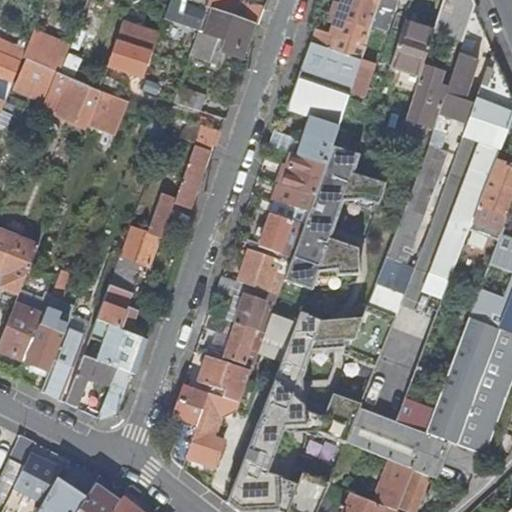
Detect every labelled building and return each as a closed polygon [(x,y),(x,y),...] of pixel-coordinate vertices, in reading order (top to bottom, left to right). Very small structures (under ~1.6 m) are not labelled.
[(161,0),(156,21),(194,32),(202,0),(161,0)] [(264,11),(233,0),(209,0),(207,7),(255,25),(259,26),(264,11)] [(342,0),(341,4),(336,2),(329,21),(334,23),(330,34),(316,30),(311,43),(362,61),(366,47),(358,44),(372,0),(342,0)] [(372,0),(358,44),(366,47),(373,28),(379,8),(381,0),(372,0)] [(475,7),(471,0),(445,0),(435,33),(463,42),(475,7)] [(241,61),(255,25),(207,7),(190,57),(218,66),(223,55),(241,61)] [(390,11),(379,8),(373,28),(383,31),(390,11)] [(160,32),(123,20),(108,64),(145,76),(160,32)] [(401,70),(399,77),(397,87),(416,93),(421,77),(424,68),(426,60),(435,33),(405,23),(392,67),(401,70)] [(48,34),(36,28),(34,32),(47,38),(48,34)] [(47,38),(34,32),(27,50),(24,58),(57,73),(60,75),(67,56),(69,51),(70,48),(47,38)] [(0,38),(0,54),(22,63),(24,58),(27,50),(3,40),(0,38)] [(311,119),(298,156),(326,166),(333,147),(343,118),(348,101),(352,90),(362,61),(311,43),(287,110),(311,119)] [(461,138),(479,144),(429,275),(441,279),(434,298),(442,301),(469,231),(495,161),(511,116),(511,98),(492,51),(472,107),(465,129),(461,138)] [(0,76),(14,83),(22,63),(0,54),(0,76)] [(404,265),(446,153),(438,150),(447,123),(465,129),(472,107),(463,103),(474,67),(457,60),(443,101),(437,119),(428,146),(418,174),(408,206),(406,205),(376,284),(404,295),(414,268),(404,265)] [(445,66),(426,60),(424,68),(421,77),(416,93),(410,109),(412,110),(437,119),(443,101),(434,98),(442,74),(445,66)] [(375,64),(362,61),(352,90),(366,94),(375,64)] [(401,70),(392,67),(390,73),(399,77),(401,70)] [(60,75),(57,73),(43,110),(86,130),(101,93),(98,91),(72,81),(60,75)] [(126,85),(104,75),(98,91),(101,93),(121,99),(126,85)] [(0,100),(6,103),(13,85),(3,81),(0,87),(0,100)] [(206,99),(179,90),(174,104),(202,113),(206,99)] [(18,104),(8,100),(1,117),(11,122),(18,104)] [(187,124),(173,119),(172,123),(186,129),(187,124)] [(184,139),(196,144),(202,126),(190,122),(184,139)] [(196,192),(201,178),(212,145),(216,146),(222,132),(202,126),(196,144),(178,193),(174,205),(189,210),(196,192)] [(298,140),(275,132),(270,146),(293,154),(298,140)] [(379,205),(386,185),(353,174),(360,156),(333,147),(326,166),(315,197),(292,258),(284,281),(312,290),(319,272),(336,272),(336,275),(359,275),(358,249),(331,238),(344,200),(364,200),(379,205)] [(293,154),(282,186),(315,197),(326,166),(298,156),(293,154)] [(511,167),(495,161),(469,231),(497,242),(511,202),(511,167)] [(201,178),(196,192),(200,193),(205,180),(201,178)] [(264,231),(262,237),(259,246),(292,258),(315,197),(282,186),(277,185),(271,201),(276,202),(271,214),(270,214),(264,231)] [(161,238),(174,205),(178,193),(166,189),(150,234),(131,226),(120,257),(110,283),(109,286),(130,293),(140,264),(149,267),(160,237),(161,238)] [(152,206),(142,202),(136,218),(146,222),(152,206)] [(511,202),(497,242),(428,424),(424,433),(447,442),(481,455),(483,456),(484,455),(511,381),(511,202)] [(0,288),(19,296),(21,291),(40,243),(0,226),(0,288)] [(249,249),(237,281),(279,296),(284,281),(292,258),(259,246),(252,244),(250,250),(249,249)] [(113,254),(103,281),(110,283),(120,257),(113,254)] [(71,275),(61,272),(49,302),(45,312),(54,316),(71,275)] [(275,305),(276,305),(279,296),(237,281),(223,276),(218,290),(235,296),(243,299),(235,323),(256,330),(265,333),(272,314),(275,305)] [(110,283),(103,281),(94,304),(101,307),(109,286),(110,283)] [(395,318),(400,305),(404,295),(376,284),(367,307),(395,318)] [(140,310),(156,315),(160,304),(130,293),(109,286),(101,307),(99,312),(97,320),(96,321),(142,338),(148,340),(150,334),(133,327),(140,310)] [(15,305),(43,317),(45,312),(49,302),(21,291),(19,296),(15,305)] [(243,299),(235,296),(227,320),(228,320),(235,323),(243,299)] [(43,317),(15,305),(0,342),(0,352),(25,363),(39,326),(43,317)] [(334,394),(327,411),(303,402),(302,380),(313,351),(343,348),(344,354),(347,355),(375,367),(395,318),(367,307),(362,319),(324,323),(300,313),(296,323),(272,314),(265,333),(259,350),(282,360),(227,502),(238,511),(262,511),(273,511),(276,511),(316,511),(330,484),(303,474),(298,485),(266,473),(284,427),(288,428),(289,425),(317,436),(319,431),(346,442),(360,408),(361,405),(334,394)] [(91,318),(97,320),(99,312),(94,310),(91,318)] [(54,316),(45,312),(43,317),(39,326),(63,335),(65,330),(69,322),(54,316)] [(91,322),(72,314),(69,322),(65,330),(85,338),(91,322)] [(224,333),(228,320),(227,320),(209,314),(205,326),(224,333)] [(223,357),(235,323),(228,320),(224,333),(217,355),(223,357)] [(130,373),(142,338),(96,321),(84,356),(118,369),(130,373)] [(235,323),(223,357),(244,365),(256,330),(235,323)] [(63,335),(39,326),(25,363),(49,373),(63,335)] [(85,338),(65,330),(63,335),(49,373),(42,391),(61,401),(85,338)] [(248,366),(247,369),(252,371),(259,350),(265,333),(256,330),(244,365),(248,366)] [(142,338),(130,373),(135,375),(148,340),(142,338)] [(89,377),(112,385),(118,369),(84,356),(66,403),(77,409),(89,377)] [(211,386),(208,393),(239,404),(247,384),(252,371),(247,369),(208,356),(200,382),(211,386)] [(417,368),(413,377),(418,379),(422,370),(417,368)] [(115,413),(130,373),(118,369),(112,385),(98,419),(100,420),(115,413)] [(413,377),(399,413),(420,421),(424,411),(417,408),(420,402),(419,401),(422,394),(423,394),(424,389),(423,389),(425,382),(418,379),(413,377)] [(182,468),(186,456),(208,393),(184,385),(172,418),(182,421),(172,453),(171,459),(182,468)] [(237,412),(239,404),(208,393),(186,456),(216,467),(224,447),(213,443),(222,419),(237,412)] [(441,459),(447,442),(424,433),(396,422),(360,408),(346,442),(391,461),(431,476),(433,478),(441,459)] [(420,421),(399,413),(396,422),(424,433),(428,424),(420,421)] [(503,462),(511,438),(511,413),(495,459),(503,462)] [(0,511),(7,499),(13,487),(29,454),(35,443),(21,437),(0,477),(0,511)] [(301,457),(329,463),(333,446),(305,440),(301,457)] [(474,471),(481,455),(447,442),(441,459),(447,461),(474,471)] [(69,460),(52,452),(46,462),(29,454),(13,487),(7,499),(24,509),(22,511),(38,511),(58,479),(56,477),(61,470),(63,471),(69,460)] [(336,453),(330,470),(344,475),(350,458),(336,453)] [(447,461),(441,459),(433,478),(439,480),(447,461)] [(416,511),(431,476),(391,461),(375,502),(398,511),(399,511),(400,509),(408,511),(416,511)] [(76,511),(85,499),(58,479),(38,511),(76,511)] [(330,484),(316,511),(397,511),(398,511),(375,502),(330,483),(330,484)] [(110,511),(121,498),(94,487),(85,499),(76,511),(110,511)] [(138,511),(122,499),(121,498),(110,511),(138,511)] [(7,499),(0,511),(22,511),(24,509),(7,499)]
